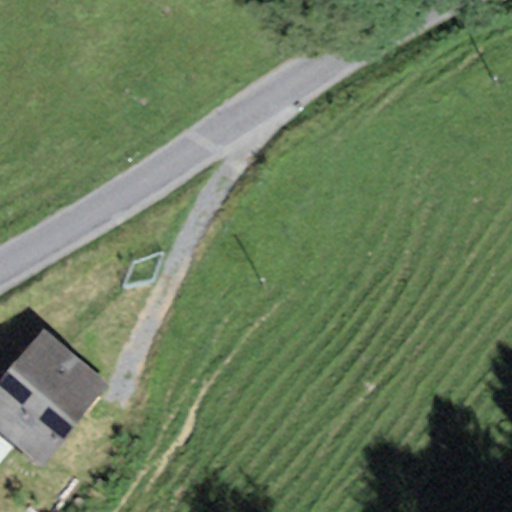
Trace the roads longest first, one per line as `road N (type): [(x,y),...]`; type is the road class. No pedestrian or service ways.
road 1 (tertiary): [(0,268),(277,88),(433,0)]
road 2 (track): [(118,395),(163,289),(248,142),(238,115)]
